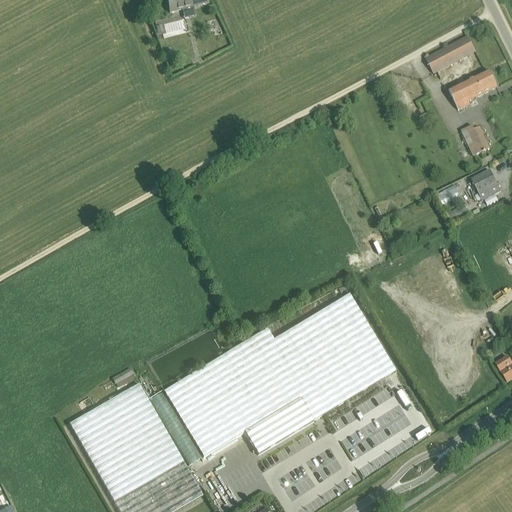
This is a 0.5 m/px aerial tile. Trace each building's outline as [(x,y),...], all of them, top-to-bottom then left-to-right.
[(206,0),(158,0),(163,15),(169,13),(170,14),(207,4),(206,0)] [(468,38),(426,60),(433,75),(476,52),(468,38)] [(489,71),(485,73),(448,91),(458,111),(470,106),(468,102),(497,88),(489,71)] [(413,98),(406,100),(409,110),(416,108),(413,98)] [(461,132),(473,157),(489,149),(478,124),(461,132)] [(494,162),(491,156),(480,162),(483,167),(494,162)] [(472,183),(479,195),(483,202),(502,192),(491,173),(472,183)] [(258,456),(314,423),(313,422),(395,373),(349,296),(274,341),(267,330),(164,392),(184,427),(182,428),(161,394),(149,401),(189,467),(201,460),(185,432),(187,431),(203,459),(244,434),(245,434),(244,435),(245,438),(247,438),(258,456)] [(511,364),(507,357),(495,365),(501,373),(507,383),(511,379),(511,364)] [(129,369),(127,371),(112,379),(117,389),(135,379),(129,369)] [(119,511),(176,511),(203,497),(139,386),(69,425),(119,511)]
